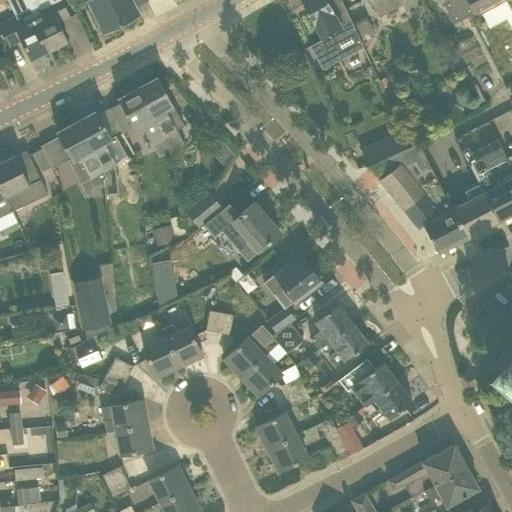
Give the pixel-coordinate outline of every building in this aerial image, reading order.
[(21,42),(30,60),(50,50),(24,0),(8,0),(17,16),(0,24),(0,28),(10,47),(21,42)] [(24,0),(50,50),(68,41),(58,24),(71,17),(62,0),(24,0)] [(87,0),(104,32),(140,13),(137,6),(148,0),(87,0)] [(352,23),(341,0),(300,0),(322,39),(327,47),(334,62),(364,47),(356,32),(352,23)] [(369,0),(379,17),(392,11),(403,4),(401,0),(361,0),(362,1),(363,0),(369,0)] [(444,1),(455,22),(474,13),(466,0),(438,0),(440,3),(444,1)] [(466,0),(474,13),(498,0),(466,0)] [(511,28),(511,11),(507,2),(482,15),(489,28),(507,19),(511,28)] [(366,17),(352,23),(356,32),(370,25),(366,17)] [(378,76),(373,65),(367,68),(372,79),(378,76)] [(173,105),(158,76),(138,87),(164,136),(167,141),(170,154),(185,145),(177,129),(185,125),(173,105)] [(389,85),(386,77),(380,80),(383,87),(389,85)] [(122,132),(123,132),(140,123),(151,143),(164,136),(138,87),(118,98),(120,102),(109,108),(122,132)] [(462,113),(467,97),(458,94),(453,109),(462,113)] [(96,110),(76,121),(104,171),(107,177),(104,178),(105,185),(105,194),(118,193),(115,163),(134,152),(123,132),(112,138),(99,114),(96,110)] [(76,121),(56,131),(59,136),(61,139),(71,158),(72,159),(70,160),(81,183),(91,177),(104,171),(76,121)] [(361,148),(352,129),(343,133),(353,157),(363,153),(361,148)] [(363,153),(368,165),(401,150),(393,134),(361,148),(363,153)] [(368,165),(371,169),(395,198),(432,168),(418,142),(401,150),(368,165)] [(511,213),(511,169),(505,156),(488,165),(484,157),(476,160),(469,147),(462,150),(469,164),(478,183),(479,183),(499,220),(511,213)] [(42,148),(34,153),(42,170),(51,166),(42,148)] [(48,194),(29,154),(15,155),(0,162),(0,182),(14,211),(48,194)] [(395,198),(396,201),(419,228),(423,224),(438,252),(468,237),(453,208),(432,168),(395,198)] [(0,217),(14,211),(0,182),(0,217)] [(453,208),(468,237),(499,220),(479,183),(478,183),(465,190),(470,199),(453,208)] [(188,234),(198,226),(222,207),(210,193),(187,212),(188,214),(184,218),(188,234)] [(280,232),(254,202),(239,214),(222,229),(221,230),(247,260),(258,250),(280,232)] [(221,230),(222,229),(239,214),(230,203),(205,224),(215,236),(221,230)] [(177,241),(172,224),(153,229),(158,245),(177,241)] [(52,268),(51,257),(42,258),(44,269),(52,268)] [(285,286),(296,299),(321,281),(302,257),(288,268),(286,264),(275,273),(275,274),(264,282),(274,295),(285,286)] [(111,323),(101,276),(72,283),(82,330),(111,323)] [(153,296),(151,282),(135,284),(137,298),(153,296)] [(176,283),(155,286),(158,305),(178,295),(176,283)] [(211,298),(215,289),(208,285),(203,293),(211,298)] [(69,304),(67,290),(53,292),(55,306),(69,304)] [(353,322),(338,303),(315,320),(322,328),(310,337),(319,348),(330,340),(353,322)] [(296,318),(287,307),(267,321),(276,333),(291,322),(296,318)] [(206,330),(218,332),(221,312),(210,310),(206,330)] [(218,332),(230,334),(233,313),(221,312),(218,332)] [(69,327),(66,314),(60,315),(54,317),(55,323),(56,330),(69,327)] [(286,353),(305,340),(291,322),(276,333),(272,335),(278,343),(286,353)] [(330,340),(338,349),(329,355),(337,366),(368,342),(353,322),(330,340)] [(188,327),(176,332),(172,323),(162,328),(166,337),(179,366),(202,355),(188,327)] [(262,324),(247,337),(224,359),(241,377),(265,356),(278,343),(272,335),(262,324)] [(81,341),(77,330),(67,333),(72,345),(81,341)] [(143,348),(157,377),(179,366),(166,337),(143,348)] [(90,366),(109,357),(101,340),(82,350),(90,366)] [(511,347),(510,350),(509,350),(491,370),(511,389),(511,388),(511,347)] [(309,368),(319,361),(313,353),(303,360),(309,368)] [(241,377),(259,395),(281,374),(265,356),(241,377)] [(134,366),(116,357),(108,373),(125,382),(134,366)] [(383,361),(374,367),(367,358),(339,378),(348,389),(352,385),(367,404),(375,399),(374,398),(397,380),(383,361)] [(125,382),(108,373),(100,387),(117,396),(122,387),(125,382)] [(57,395),(71,385),(64,375),(50,386),(57,395)] [(97,387),(99,378),(90,376),(88,385),(97,387)] [(281,386),(287,396),(305,386),(300,376),(281,386)] [(375,399),(390,418),(413,401),(397,380),(374,398),(375,399)] [(27,397),(39,404),(48,390),(36,383),(27,397)] [(305,386),(287,396),(292,406),(311,397),(305,386)] [(21,390),(0,392),(0,396),(1,405),(22,403),(21,390)] [(146,416),(143,399),(111,405),(113,419),(114,422),(146,416)] [(9,412),(11,428),(23,427),(22,411),(9,412)] [(363,419),(357,411),(347,418),(354,426),(363,419)] [(285,412),(256,426),(268,449),(296,435),(285,412)] [(117,430),(118,438),(149,432),(146,416),(114,422),(113,419),(105,421),(107,432),(117,430)] [(329,440),(340,434),(337,428),(331,417),(320,423),(329,440)] [(337,428),(340,434),(342,440),(355,430),(353,427),(347,420),(337,428)] [(67,436),(65,423),(55,424),(57,437),(67,436)] [(32,443),(33,457),(55,456),(54,424),(25,425),(26,444),(32,443)] [(25,443),(23,427),(11,428),(13,445),(25,443)] [(121,454),(152,449),(149,432),(118,438),(121,454)] [(279,471),(307,457),(296,435),(268,449),(279,471)] [(454,443),(388,480),(394,489),(405,483),(411,497),(423,490),(467,466),(454,443)] [(189,488),(178,465),(150,479),(161,502),(189,488)] [(126,477),(120,466),(102,475),(108,485),(126,477)] [(479,487),(467,466),(423,490),(429,501),(440,494),(447,506),(479,487)] [(43,467),(15,469),(16,480),(44,477),(43,467)] [(131,487),(126,477),(108,485),(113,496),(131,487)] [(16,487),(18,504),(29,503),(29,501),(40,500),(39,486),(28,487),(28,486),(16,487)] [(161,502),(166,511),(196,511),(200,510),(189,488),(161,502)] [(375,511),(365,493),(352,500),(358,511),(375,511)] [(76,509),(77,511),(94,511),(90,502),(76,509)]
